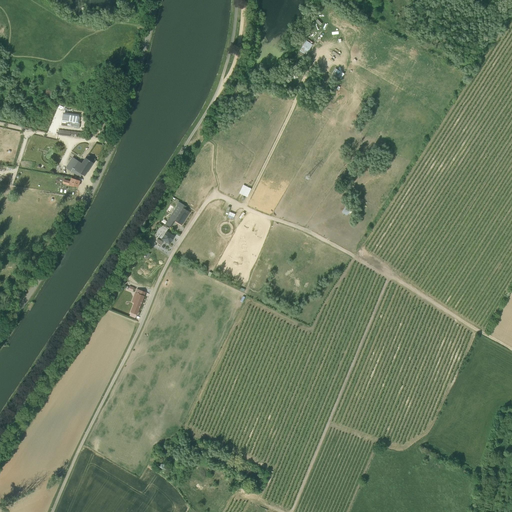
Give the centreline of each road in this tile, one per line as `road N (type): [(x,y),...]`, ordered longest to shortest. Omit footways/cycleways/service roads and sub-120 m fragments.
road 1 (unclassified): [(214,96),(156,201),(0,436)]
road 2 (unclassified): [(156,0),(131,95),(91,191),(0,339)]
road 3 (unclassified): [(52,511),(161,275),(199,213)]
road 4 (track): [(390,276),(291,511)]
road 5 (track): [(199,213),(223,196),(390,276)]
road 6 (track): [(390,276),(511,349)]
